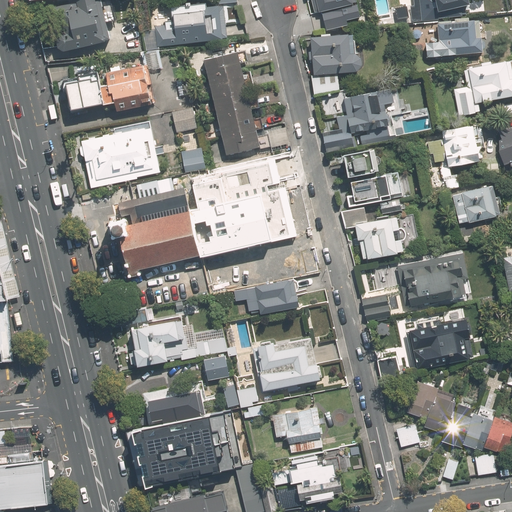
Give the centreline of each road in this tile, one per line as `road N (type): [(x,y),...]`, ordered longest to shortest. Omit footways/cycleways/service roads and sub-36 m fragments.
road 1 (residential): [(274,0),(393,507)]
road 2 (secondary): [(27,184),(79,401)]
road 3 (secondary): [(0,66),(27,184)]
road 4 (residential): [(393,507),(511,490)]
